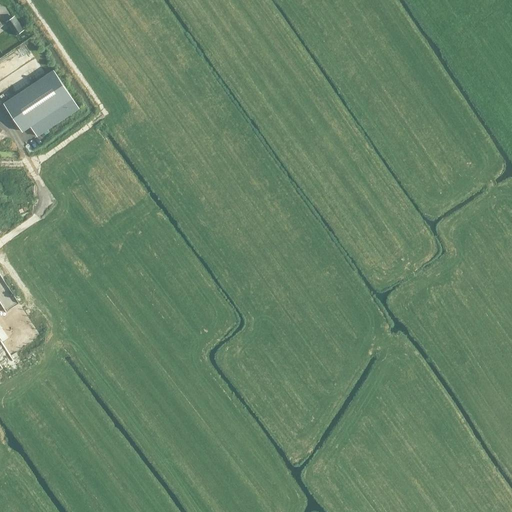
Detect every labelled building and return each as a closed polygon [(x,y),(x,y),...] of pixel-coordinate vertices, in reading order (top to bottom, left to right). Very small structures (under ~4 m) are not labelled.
[(6,23),(16,36),(24,31),(16,16),(6,23)] [(19,65),(32,58),(24,44),(11,51),(19,65)] [(34,62),(24,68),(27,72),(36,66),(34,62)] [(31,127),(73,99),(54,70),(4,104),(23,132),(31,127)] [(38,137),(79,109),(73,99),(31,127),(38,137)] [(0,301),(6,312),(20,303),(0,273),(0,301)]
